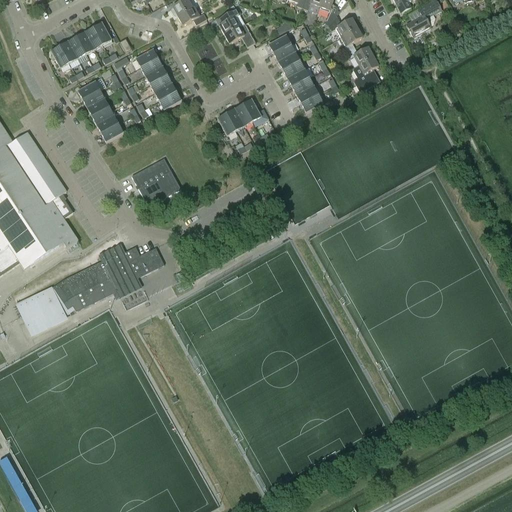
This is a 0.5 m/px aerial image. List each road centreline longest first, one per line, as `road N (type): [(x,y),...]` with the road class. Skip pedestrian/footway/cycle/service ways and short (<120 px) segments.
road 1 (residential): [(295,131),(265,74),(205,99),(168,29),(131,20),(113,0)]
road 2 (residential): [(58,107),(33,123),(45,145),(101,227),(129,216)]
road 3 (residential): [(248,198),(160,241),(141,235),(129,216)]
road 4 (trunk): [(511,446),(393,511)]
road 5 (residential): [(129,216),(58,107)]
